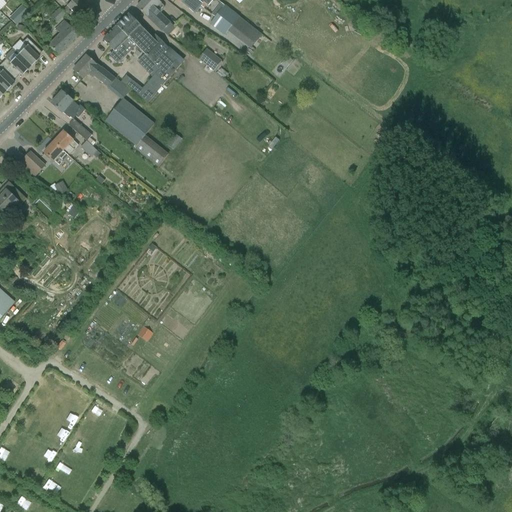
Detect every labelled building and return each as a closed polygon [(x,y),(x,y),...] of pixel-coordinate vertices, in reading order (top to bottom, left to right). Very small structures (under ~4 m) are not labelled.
[(75,0),(72,0),(71,0),(70,0),(65,5),(66,6),(66,7),(62,11),(67,16),(70,13),(68,11),(69,10),(76,16),(84,8),(75,0)] [(170,24),(171,23),(161,14),(163,11),(164,10),(164,8),(164,7),(164,6),(162,4),(157,0),(144,0),(137,8),(162,33),(163,32),(168,37),(176,29),(170,24)] [(203,4),(198,0),(177,0),(181,3),(181,2),(196,13),(203,4)] [(34,8),(30,3),(26,7),(30,12),(34,8)] [(224,37),(227,32),(239,18),(239,17),(225,6),(209,25),(224,37)] [(21,7),(9,19),(15,25),(27,13),(21,7)] [(56,23),(65,15),(58,8),(50,16),(56,23)] [(157,94),(157,93),(182,64),(166,51),(168,49),(156,36),(152,39),(141,27),(129,15),(103,41),(115,52),(113,54),(119,60),(134,45),(158,68),(157,69),(159,71),(143,90),(127,77),(122,83),(137,96),(148,104),(157,94)] [(57,56),(77,36),(64,22),(54,30),(59,34),(47,46),(57,56)] [(36,57),(41,53),(26,39),(22,44),(25,47),(17,55),(30,68),(39,60),(36,57)] [(215,72),(223,61),(207,49),(199,60),(215,72)] [(1,64),(15,79),(19,75),(22,77),(30,68),(17,55),(9,64),(5,60),(1,64)] [(116,81),(87,56),(73,71),(83,80),(88,75),(93,79),(94,77),(108,89),(116,81)] [(293,61),(288,57),(281,65),(286,70),(293,61)] [(0,71),(0,72),(0,88),(5,93),(14,85),(12,83),(15,79),(1,64),(0,65),(0,71)] [(80,108),(72,101),(62,92),(52,105),(63,114),(70,119),(80,108)] [(106,122),(137,146),(145,136),(154,125),(124,100),(123,100),(122,101),(106,122)] [(81,137),(87,142),(94,148),(98,144),(91,137),(92,136),(87,131),(81,137)] [(64,132),(55,142),(65,151),(70,156),(74,150),(75,150),(79,146),(64,132)] [(174,150),(182,139),(174,133),(166,144),(174,150)] [(69,157),(64,152),(65,151),(55,142),(44,153),(54,163),(59,168),(64,162),(69,157)] [(97,151),(94,148),(87,142),(81,148),(91,158),(93,156),(97,151)] [(36,177),(45,167),(30,153),(24,161),(21,164),(36,177)] [(68,191),(63,182),(55,187),(60,196),(68,191)] [(27,200),(9,183),(3,189),(6,192),(0,197),(0,208),(7,215),(19,204),(22,206),(27,200)] [(68,202),(73,195),(69,192),(63,199),(68,202)] [(74,206),(68,215),(75,219),(81,211),(74,206)] [(156,248),(152,245),(148,249),(153,253),(156,248)] [(0,319),(14,303),(0,290),(0,319)] [(0,458),(4,461),(9,453),(1,449),(0,450),(0,458)] [(49,479),(45,485),(56,493),(60,487),(49,479)]
